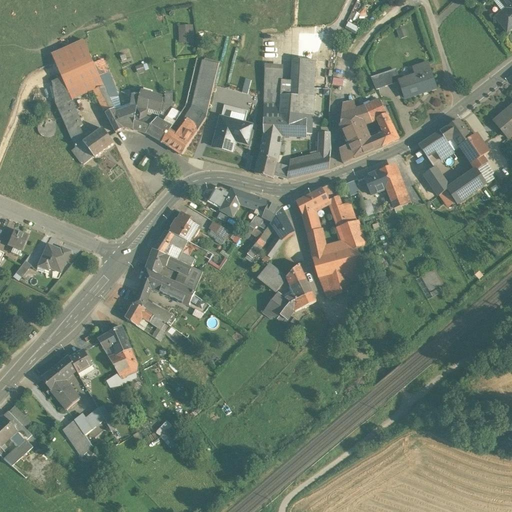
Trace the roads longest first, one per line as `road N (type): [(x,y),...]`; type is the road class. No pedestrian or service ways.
road 1 (track): [(283,511),(290,494),(460,364),(511,343)]
road 2 (secondary): [(284,193),(409,142),(511,65)]
road 3 (secondary): [(0,389),(120,255)]
road 4 (residential): [(284,193),(337,334)]
road 5 (residential): [(120,255),(0,208)]
